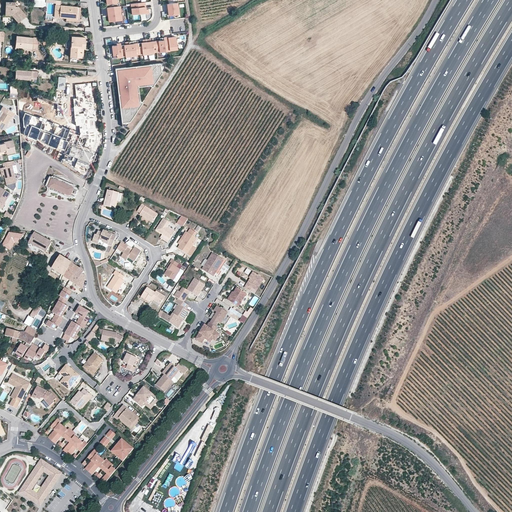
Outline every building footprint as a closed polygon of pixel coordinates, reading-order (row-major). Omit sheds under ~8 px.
[(13,15),(21,22),(28,15),(19,7),(16,6),(16,3),(7,2),(7,15),(13,15)] [(145,10),(144,2),(131,4),(132,15),(145,13),(146,14),(148,14),(148,9),(145,10)] [(177,3),(167,4),(168,15),(178,14),(177,3)] [(76,21),(77,7),(55,5),(54,17),(66,18),(66,20),(76,21)] [(121,20),(119,6),(107,8),(108,15),(109,22),(121,20)] [(16,47),(32,49),(38,50),(39,39),(17,36),(16,47)] [(70,57),(83,58),(83,47),(84,47),(85,37),(71,36),(70,57)] [(160,41),(155,41),(156,52),(160,52),(160,53),(165,52),(163,38),(159,38),(160,41)] [(150,39),(146,40),(148,54),(153,53),(156,52),(155,41),(150,42),(150,39)] [(142,43),(138,43),(139,54),(142,54),(142,55),(148,54),(146,40),(142,40),(142,43)] [(125,45),(120,46),(122,57),(125,56),(125,57),(130,56),(129,42),(125,43),(125,45)] [(133,42),(129,42),(130,56),(136,56),(136,55),(139,54),(138,43),(133,44),(133,42)] [(120,46),(120,43),(116,44),(116,45),(111,46),(113,55),(116,55),(116,58),(122,57),(120,46)] [(164,64),(115,70),(122,129),(126,129),(142,104),(140,103),(138,88),(150,87),(152,88),(164,69),(164,64)] [(29,82),(37,83),(38,72),(16,70),(15,79),(29,80),(29,82)] [(83,81),(82,75),(70,77),(72,94),(85,92),(84,81),(83,81)] [(0,129),(4,123),(7,125),(11,117),(12,118),(14,114),(15,114),(4,107),(0,113),(0,129)] [(84,139),(89,125),(75,120),(69,133),(84,139)] [(89,125),(84,139),(88,140),(93,127),(89,125)] [(11,151),(16,150),(14,140),(5,142),(5,143),(0,144),(0,152),(7,151),(10,150),(11,151)] [(15,161),(4,164),(5,168),(4,169),(6,176),(8,186),(18,183),(13,166),(16,166),(15,161)] [(75,192),(76,192),(78,192),(78,190),(77,190),(77,188),(75,187),(74,186),(73,185),(71,184),(71,185),(70,184),(55,177),(54,178),(52,177),(52,178),(50,178),(49,179),(47,185),(47,186),(48,188),(47,189),(49,190),(64,197),(65,196),(65,197),(68,198),(69,198),(70,199),(71,198),(72,199),(73,198),(74,198),(75,197),(75,195),(74,194),(75,192)] [(11,194),(2,188),(0,190),(0,192),(1,193),(0,194),(0,207),(1,209),(4,204),(6,205),(10,198),(8,197),(11,194)] [(120,192),(109,189),(105,205),(116,208),(120,192)] [(147,216),(146,217),(153,222),(158,213),(143,203),(139,211),(142,213),(141,214),(144,216),(145,214),(147,216)] [(11,221),(14,215),(7,211),(4,216),(11,221)] [(178,224),(184,228),(189,220),(183,217),(178,224)] [(167,234),(166,236),(171,239),(176,232),(169,227),(171,223),(165,218),(157,230),(164,234),(164,235),(165,233),(167,234)] [(8,228),(0,242),(0,246),(1,248),(11,230),(8,228)] [(109,233),(109,231),(105,229),(103,232),(99,230),(98,234),(96,233),(94,238),(100,240),(100,239),(105,241),(104,241),(113,245),(117,235),(112,233),(112,234),(109,233)] [(199,235),(192,230),(189,234),(196,239),(199,235)] [(179,244),(180,245),(189,233),(187,232),(179,244)] [(34,233),(29,242),(40,248),(46,252),(51,242),(34,233)] [(189,234),(189,233),(180,245),(178,248),(187,255),(194,245),(197,240),(196,239),(189,234)] [(164,235),(164,234),(160,239),(168,244),(171,239),(166,236),(164,235)] [(121,250),(122,249),(125,251),(124,252),(122,256),(127,260),(129,256),(135,261),(142,251),(135,247),(133,250),(132,252),(127,248),(128,247),(129,246),(122,241),(117,248),(121,250)] [(39,251),(40,248),(29,242),(27,245),(39,251)] [(197,248),(194,245),(187,255),(191,257),(197,248)] [(225,258),(213,251),(203,267),(214,274),(216,271),(215,270),(219,264),(220,265),(225,258)] [(53,269),(62,274),(64,275),(72,263),(61,256),(53,269)] [(128,269),(131,263),(120,257),(117,262),(128,269)] [(171,264),(168,269),(165,274),(174,280),(180,269),(177,267),(178,264),(172,259),(169,263),(171,264)] [(72,262),(72,263),(64,275),(64,276),(71,281),(80,268),(74,264),(74,263),(72,262)] [(80,268),(71,281),(82,288),(85,275),(84,272),(82,270),(83,269),(81,268),(81,269),(80,268)] [(120,285),(124,280),(122,278),(124,275),(116,269),(113,273),(115,274),(107,286),(115,292),(120,285)] [(265,278),(255,271),(251,277),(245,287),(250,290),(252,287),(257,290),(265,278)] [(205,284),(195,277),(187,289),(191,291),(198,295),(205,284)] [(71,290),(64,286),(62,290),(59,295),(60,296),(66,299),(69,294),(71,290)] [(191,291),(187,289),(183,286),(180,292),(187,296),(191,291)] [(247,292),(237,286),(234,291),(231,296),(230,295),(228,298),(231,300),(237,304),(239,305),(247,292)] [(155,299),(154,300),(160,304),(165,296),(156,291),(155,292),(147,287),(141,298),(149,303),(151,300),(153,297),(155,299)] [(180,292),(178,290),(174,296),(178,298),(183,302),(187,296),(180,292)] [(254,307),(258,298),(254,295),(249,304),(254,307)] [(63,303),(66,299),(60,296),(58,300),(55,306),(63,311),(67,305),(63,303)] [(186,309),(189,305),(183,302),(178,298),(175,303),(178,304),(171,316),(164,312),(161,317),(178,328),(189,311),(186,309)] [(237,304),(231,300),(228,304),(232,307),(234,308),(237,304)] [(88,310),(79,305),(75,312),(80,315),(78,319),(85,323),(88,319),(84,317),(88,310)] [(228,312),(217,305),(214,310),(217,312),(210,322),(216,326),(218,323),(220,324),(228,312)] [(36,306),(30,315),(33,317),(35,315),(36,315),(40,309),(36,306)] [(60,316),(63,311),(55,306),(52,311),(55,313),(52,317),(59,322),(62,317),(60,316)] [(234,308),(232,307),(230,310),(241,317),(240,320),(244,323),(248,317),(234,308)] [(59,322),(52,317),(50,321),(48,320),(45,324),(53,329),(56,324),(57,325),(59,322)] [(85,323),(78,319),(75,322),(71,320),(68,326),(77,331),(80,325),(83,327),(85,323)] [(210,322),(209,322),(207,326),(205,324),(196,339),(201,342),(204,336),(209,339),(210,337),(213,339),(216,341),(220,334),(215,331),(218,327),(216,326),(210,322)] [(91,331),(85,338),(88,341),(95,334),(94,333),(99,327),(96,324),(91,331)] [(37,331),(28,326),(25,331),(34,336),(37,331)] [(77,331),(68,326),(61,337),(67,340),(70,336),(73,338),(77,331)] [(20,339),(29,344),(30,343),(34,336),(25,331),(19,331),(6,327),(4,334),(9,335),(12,336),(16,338),(20,339)] [(101,340),(109,341),(109,340),(115,341),(119,343),(122,337),(116,334),(117,332),(99,328),(98,334),(102,334),(101,340)] [(27,348),(20,344),(15,352),(22,357),(27,348)] [(40,348),(32,344),(24,358),(28,360),(29,357),(33,359),(35,356),(40,348)] [(46,352),(49,346),(45,344),(42,349),(40,348),(35,356),(40,359),(45,351),(46,352)] [(102,359),(94,352),(87,360),(89,361),(83,367),(92,374),(97,368),(96,367),(98,363),(102,359)] [(128,353),(124,362),(128,364),(126,368),(134,372),(136,368),(133,366),(137,358),(128,353)] [(165,375),(171,380),(172,380),(180,370),(185,374),(188,369),(179,364),(176,367),(172,363),(163,374),(165,375)] [(64,375),(59,381),(68,389),(80,375),(69,366),(67,368),(64,365),(59,371),(64,375)] [(18,385),(17,387),(12,397),(14,398),(11,404),(17,408),(30,383),(13,374),(8,383),(14,386),(15,384),(18,385)] [(165,375),(157,385),(166,392),(174,382),(172,380),(171,380),(165,375)] [(52,394),(38,386),(32,396),(36,398),(37,397),(38,395),(41,397),(43,398),(44,397),(46,399),(45,400),(50,406),(55,402),(54,401),(57,399),(52,394)] [(136,394),(137,395),(141,391),(142,393),(146,388),(143,386),(136,394)] [(71,401),(80,409),(89,398),(91,399),(93,395),(85,388),(82,391),(80,390),(71,401)] [(150,406),(158,397),(146,388),(142,393),(141,391),(137,395),(134,399),(143,407),(145,404),(146,402),(150,406)] [(145,404),(151,409),(160,399),(158,397),(150,406),(146,402),(145,404)] [(89,398),(80,409),(82,410),(91,399),(89,398)] [(112,407),(107,403),(103,408),(108,412),(112,407)] [(127,410),(123,406),(114,417),(118,420),(120,417),(130,426),(136,418),(127,410)] [(71,433),(67,430),(60,423),(56,420),(50,427),(55,430),(48,438),(55,444),(62,436),(70,443),(63,451),(70,456),(77,449),(81,452),(86,445),(82,442),(75,436),(71,433)] [(110,430),(106,435),(111,439),(116,434),(110,430)] [(105,437),(100,442),(105,446),(105,447),(110,441),(105,437)] [(119,445),(129,454),(134,448),(124,440),(119,445)] [(113,453),(123,461),(127,456),(117,448),(113,453)] [(97,454),(93,451),(88,457),(92,461),(85,469),(89,472),(101,457),(97,454)] [(108,464),(105,461),(101,457),(89,472),(92,475),(99,467),(103,470),(108,464)] [(50,489),(60,473),(39,460),(18,493),(32,502),(33,499),(37,502),(37,503),(38,503),(37,502),(47,487),(50,489)] [(104,484),(116,470),(112,467),(108,464),(103,470),(107,474),(100,481),(104,484)] [(38,506),(50,489),(47,487),(37,502),(38,503),(37,503),(37,502),(33,499),(32,502),(38,506)]
